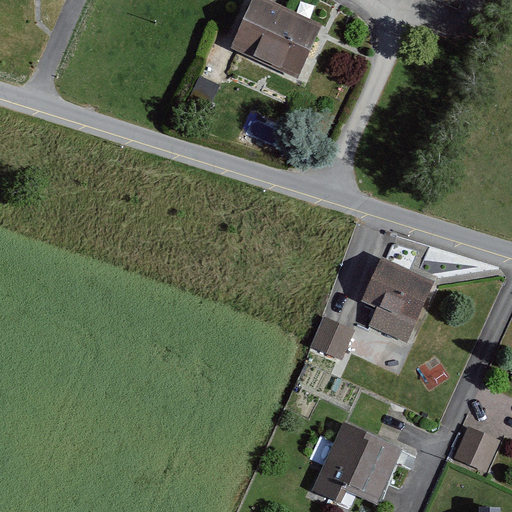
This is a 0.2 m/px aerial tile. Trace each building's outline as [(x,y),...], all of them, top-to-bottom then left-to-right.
[(260,0),(253,0),(233,45),(300,76),(322,28),(272,5),(260,0)] [(369,326),(407,343),(434,282),(410,271),(385,260),(382,259),(363,301),(377,307),(369,326)] [(342,361),(356,330),(340,323),(324,316),(310,347),(342,361)] [(377,505),(402,450),(344,423),(334,442),(323,466),(312,491),(334,501),(341,488),(377,505)] [(488,472),(502,441),(485,434),(470,427),(455,458),(488,472)]
